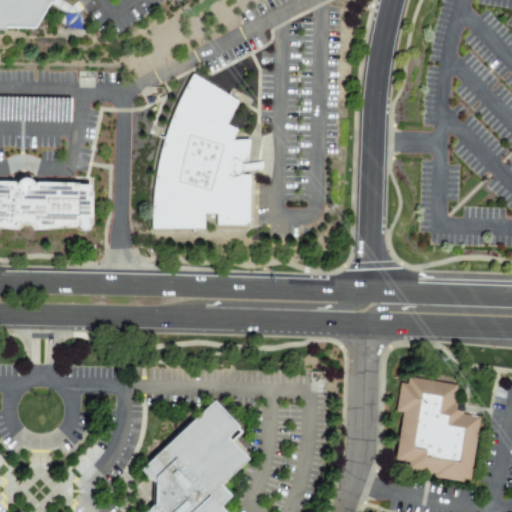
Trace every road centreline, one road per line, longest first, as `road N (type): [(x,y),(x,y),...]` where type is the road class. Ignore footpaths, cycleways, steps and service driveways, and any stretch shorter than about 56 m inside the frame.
road 1 (primary): [(0,314),(511,342)]
road 2 (primary): [(511,285),(0,282)]
road 3 (residential): [(368,281),(373,104),(391,0)]
road 4 (tertiary): [(344,511),(362,445),(367,337)]
